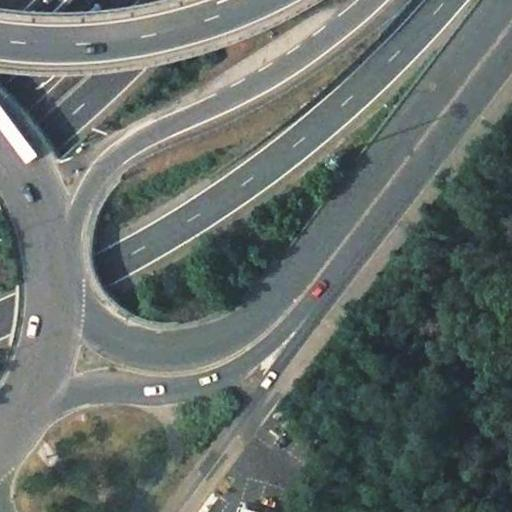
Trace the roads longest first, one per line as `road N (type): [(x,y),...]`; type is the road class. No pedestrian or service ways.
road 1 (primary): [(501,0),(247,322),(202,345),(147,349),(93,321),(58,278)]
road 2 (trunk): [(0,317),(106,265),(244,180),(339,103),(440,0)]
road 3 (trunk): [(57,259),(92,180),(113,156),(291,66),(373,0)]
road 4 (primary): [(25,410),(82,387),(171,390),(215,378),(290,324),(362,248)]
road 5 (primary): [(175,511),(362,248)]
road 6 (trunk): [(0,33),(154,32),(253,0)]
road 7 (primary): [(362,248),(511,49)]
road 8 (trunk): [(0,165),(178,0)]
road 9 (trunk): [(105,0),(0,108)]
road 10 (primary): [(57,259),(33,182),(0,133)]
road 11 (primary): [(25,410),(54,332),(58,278)]
